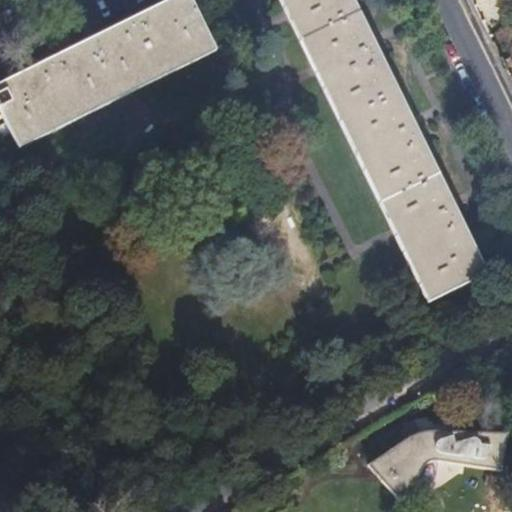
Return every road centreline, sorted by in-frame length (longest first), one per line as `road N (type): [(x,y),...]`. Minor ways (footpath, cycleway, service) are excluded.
road 1 (residential): [(194,511),(511,320)]
road 2 (residential): [(445,0),(511,134)]
